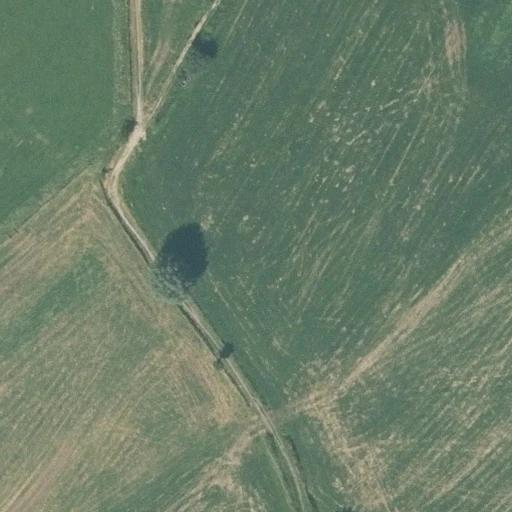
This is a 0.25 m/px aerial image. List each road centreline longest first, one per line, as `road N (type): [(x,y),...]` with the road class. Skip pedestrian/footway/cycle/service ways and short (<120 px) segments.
road 1 (track): [(302,511),(256,406),(114,200),(112,175),(137,133)]
road 2 (track): [(137,133),(216,0)]
road 3 (track): [(137,133),(134,0)]
